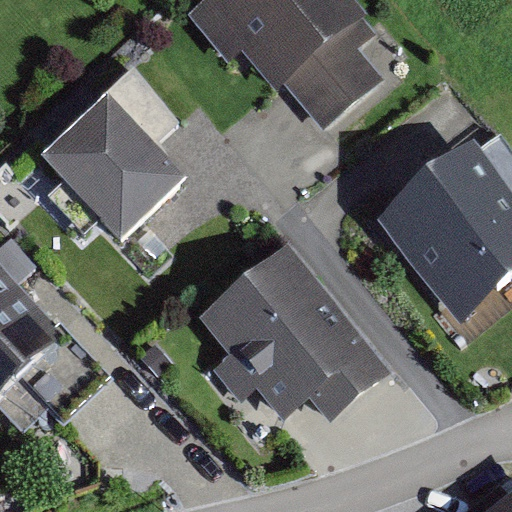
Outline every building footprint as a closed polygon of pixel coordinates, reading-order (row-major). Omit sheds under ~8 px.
[(378,36),(349,0),(215,0),(191,20),(225,63),(237,54),(270,96),(283,86),(325,138),(384,90),(355,54),(378,36)] [(194,182),(109,97),(44,163),(128,247),(194,182)] [(511,295),(511,203),(478,159),(382,233),(461,335),(511,295)] [(396,381),(293,253),(205,323),(236,361),(217,375),(239,403),(256,390),(288,430),(312,411),(330,433),(396,381)] [(112,388),(0,271),(0,414),(23,392),(63,434),(112,388)] [(511,511),(511,497),(495,511),(511,511)]
